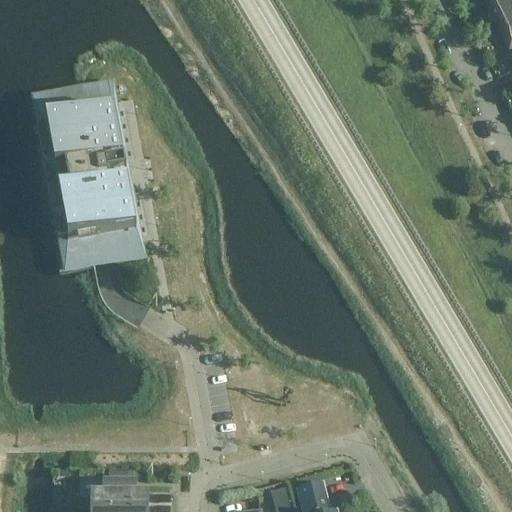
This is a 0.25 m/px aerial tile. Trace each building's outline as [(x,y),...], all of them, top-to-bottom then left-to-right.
[(511,0),(480,0),(494,27),(511,17),(511,0)] [(511,17),(494,27),(508,55),(511,53),(511,17)] [(67,245),(72,272),(141,259),(110,89),(41,101),(45,127),(42,128),(46,151),(42,151),(47,177),(55,175),(59,198),(51,200),(56,225),(60,224),(63,246),(67,245)] [(104,497),(92,497),(92,511),(146,511),(147,498),(135,498),(135,486),(104,485),(104,497)] [(298,494),(302,511),(324,511),(328,511),(322,487),(298,494)] [(292,511),(289,489),(273,491),(276,511),(292,511)]
